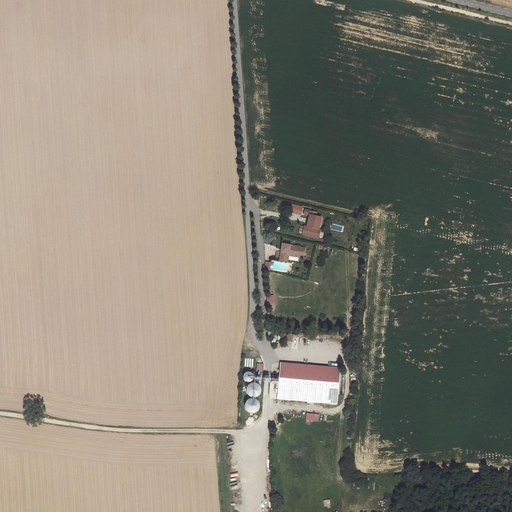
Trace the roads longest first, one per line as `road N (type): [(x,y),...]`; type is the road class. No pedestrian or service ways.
road 1 (track): [(0,414),(126,431),(256,426),(264,416),(263,340)]
road 2 (unclassified): [(263,340),(234,0)]
